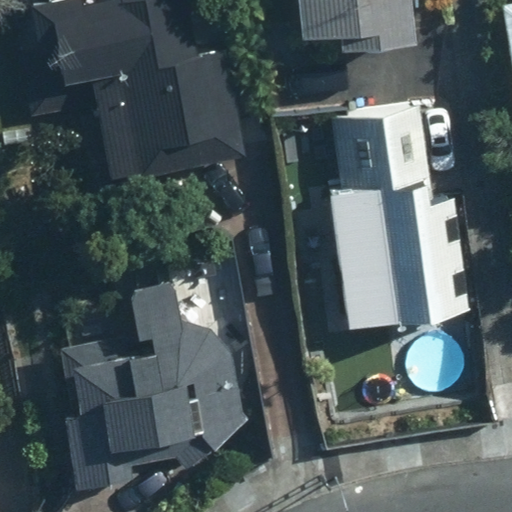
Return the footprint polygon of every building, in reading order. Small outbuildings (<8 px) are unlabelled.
[(179,0),(15,0),(34,112),(82,104),(95,182),(237,159),(218,51),(188,56),(179,0)] [(395,40),(391,0),(280,0),(284,48),(395,40)] [(511,0),(500,0),(481,3),(511,195),(511,0)] [(423,197),(408,100),(322,113),(337,211),(313,214),(330,329),(457,310),(440,194),(423,197)] [(22,364),(68,483),(238,418),(218,337),(172,319),(151,282),(110,290),(113,329),(22,364)]
